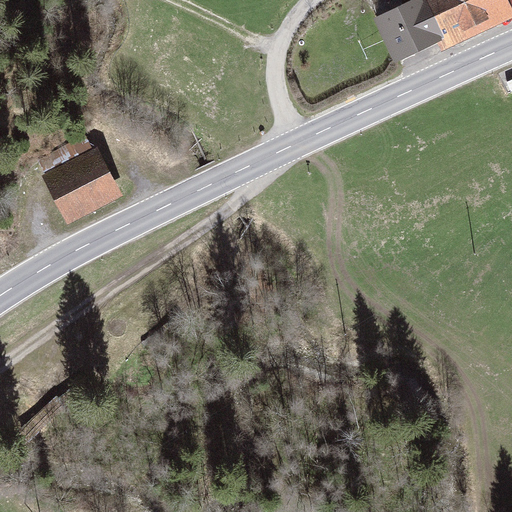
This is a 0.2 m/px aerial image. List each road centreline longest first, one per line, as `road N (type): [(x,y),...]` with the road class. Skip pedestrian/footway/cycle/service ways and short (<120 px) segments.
road 1 (tertiary): [(0,299),(72,255),(511,49)]
road 2 (track): [(296,147),(276,95),(277,55),(282,35),(316,0)]
